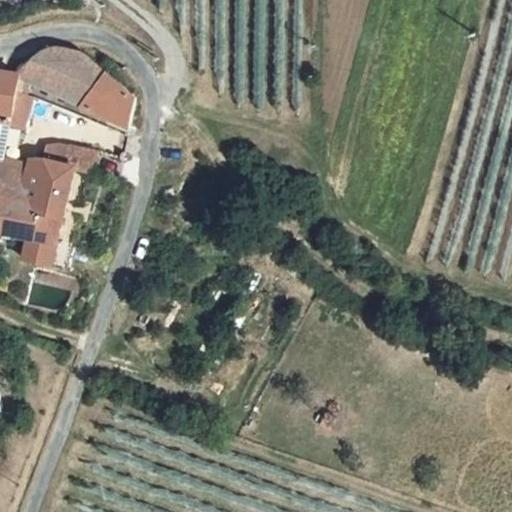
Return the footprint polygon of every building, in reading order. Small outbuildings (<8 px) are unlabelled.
[(21,94),(32,99),(36,80),(135,128),(141,94),(92,58),(80,51),(67,48),(58,48),(43,54),(29,63),(22,69),(21,94)] [(22,69),(0,65),(0,103),(19,106),(21,94),(22,69)] [(0,190),(21,196),(30,160),(11,156),(12,147),(20,149),(32,99),(21,94),(19,106),(18,114),(0,111),(0,190)] [(66,239),(82,167),(99,170),(103,150),(65,143),(50,144),(47,154),(32,155),(30,160),(21,196),(12,235),(31,234),(66,239)] [(0,231),(12,235),(21,196),(0,190),(0,231)] [(66,239),(31,234),(28,256),(63,261),(66,239)]
